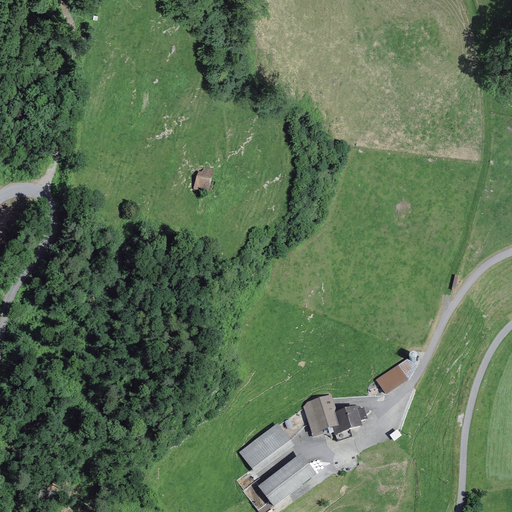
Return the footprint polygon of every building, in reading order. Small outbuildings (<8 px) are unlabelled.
[(222,169),(204,164),(195,192),(213,198),(222,169)] [(416,359),(417,358),(418,357),(418,355),(418,354),(417,352),(416,351),(415,351),(413,351),(412,351),(410,352),(410,353),(409,354),(409,356),(410,357),(410,358),(412,359),(413,359),(415,359),(416,359)] [(408,360),(377,381),(388,397),(410,382),(409,380),(412,378),(418,367),(408,360)] [(332,396),(308,403),(303,408),(313,436),(334,430),(336,437),(364,428),(363,422),(368,420),(364,409),(358,410),(357,407),(338,413),(332,396)] [(296,448),(278,425),(240,454),(257,477),(296,448)] [(402,437),(398,430),(390,436),(395,443),(402,437)] [(318,476),(302,455),(259,488),(276,509),(318,476)]
